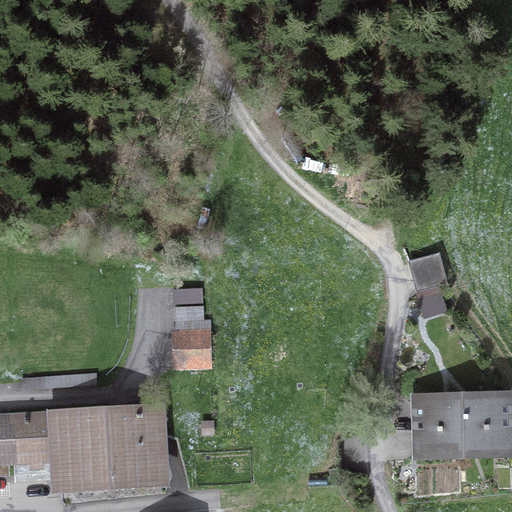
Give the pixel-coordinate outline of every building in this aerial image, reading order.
[(438,255),(410,262),(417,290),(445,284),(438,255)] [(174,304),(202,303),(201,289),(173,291),(174,304)] [(439,292),(419,299),(425,316),(445,310),(439,292)] [(203,307),(174,308),(175,321),(203,320),(203,307)] [(208,336),(177,337),(178,364),(209,363),(208,336)] [(464,451),(510,450),(509,398),(483,399),(483,406),(463,406),(464,451)] [(464,451),(463,406),(442,407),(442,400),(416,400),(417,453),(464,451)] [(157,413),(0,421),(0,461),(59,458),(61,486),(161,481),(157,413)]
